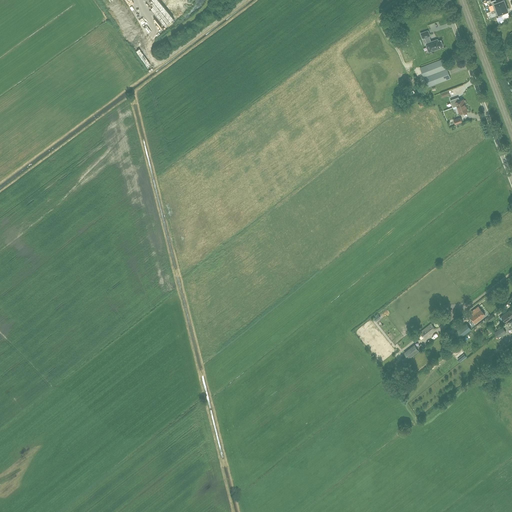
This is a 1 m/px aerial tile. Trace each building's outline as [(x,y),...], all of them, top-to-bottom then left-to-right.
[(494,0),(492,1),(495,9),(506,6),(503,0),(498,2),(497,0),(494,0)] [(506,6),(495,9),(498,18),(503,16),(502,13),(508,11),(506,6)] [(426,43),(428,47),(430,46),(432,51),(440,48),(440,47),(443,46),(441,40),(438,41),(438,39),(431,41),(429,36),(430,36),(428,30),(420,33),(422,39),(424,38),(426,43)] [(427,87),(451,79),(443,59),(420,68),(427,87)] [(459,100),(458,98),(450,101),(453,108),(457,106),(459,114),(468,111),(464,99),(459,100)] [(481,309),(478,312),(476,311),(469,316),(475,324),(483,317),(483,316),(485,314),(481,309)] [(510,319),(511,317),(511,312),(510,310),(501,317),(505,322),(510,318),(510,319)] [(424,338),(435,329),(431,324),(420,333),(424,338)] [(455,333),(459,338),(471,329),(466,324),(455,333)] [(488,329),(491,333),(496,330),(492,324),(489,327),(487,324),(486,325),(488,328),(488,329)] [(498,339),(506,333),(502,327),(494,333),(498,339)] [(405,363),(409,359),(419,351),(415,346),(405,354),(406,356),(402,359),(405,363)] [(400,379),(401,381),(402,380),(403,381),(408,377),(410,375),(410,376),(414,373),(411,369),(408,372),(408,373),(406,374),(404,376),(401,372),(394,377),(398,381),(400,379)]
